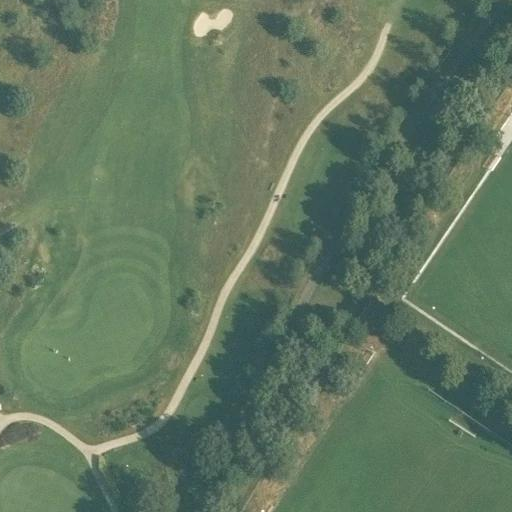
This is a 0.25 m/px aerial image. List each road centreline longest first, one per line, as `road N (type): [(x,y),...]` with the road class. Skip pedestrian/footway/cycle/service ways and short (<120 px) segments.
road 1 (track): [(89,452),(148,429),(172,404),(307,129),(367,69),(385,25)]
road 2 (track): [(0,419),(43,419),(89,452),(114,511)]
